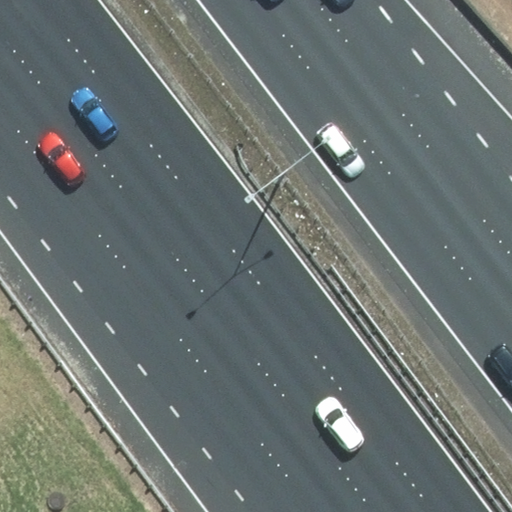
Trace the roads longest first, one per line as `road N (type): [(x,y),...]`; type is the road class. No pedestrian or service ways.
road 1 (motorway): [(371,511),(0,54)]
road 2 (motorway): [(257,0),(511,331)]
road 3 (motorway): [(312,0),(511,187)]
